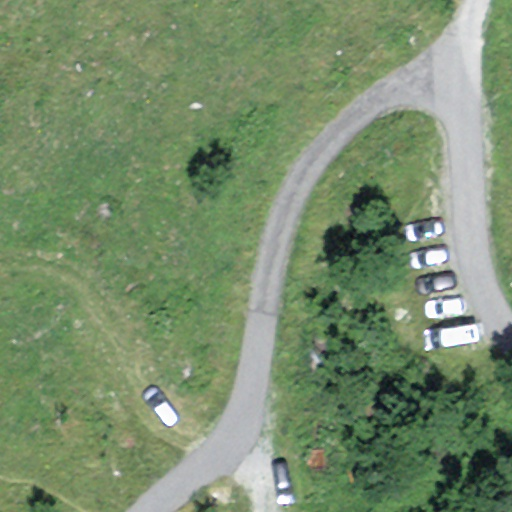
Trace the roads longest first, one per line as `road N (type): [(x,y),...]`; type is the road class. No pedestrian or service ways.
road 1 (unclassified): [(511,337),(474,239),(465,61),(478,0)]
road 2 (track): [(0,275),(40,262),(88,280),(173,411),(230,455)]
road 3 (track): [(0,459),(124,511)]
